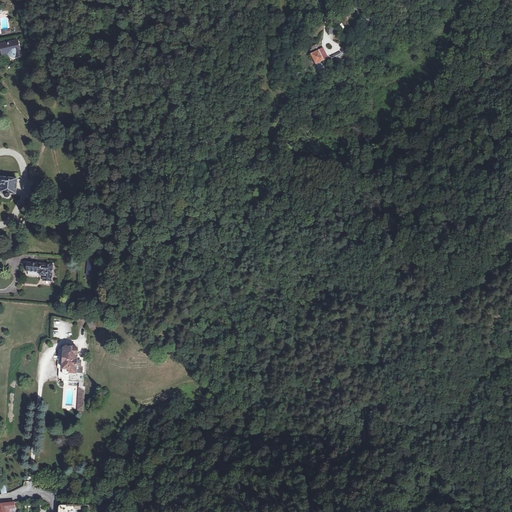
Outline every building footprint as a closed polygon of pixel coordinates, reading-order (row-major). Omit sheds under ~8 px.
[(16,56),(17,57),(22,56),(17,41),(0,45),(3,55),(9,53),(9,54),(10,54),(10,55),(10,56),(11,56),(12,56),(12,57),(13,57),(14,57),(15,57),(16,57),(16,56)] [(341,51),(331,57),(334,63),(344,57),(341,51)] [(312,56),(317,66),(325,62),(320,52),(312,56)] [(2,186),(1,193),(7,193),(6,194),(6,195),(5,195),(5,196),(5,197),(6,197),(6,198),(7,198),(8,198),(8,199),(9,199),(9,198),(10,198),(11,198),(11,197),(11,196),(11,194),(17,194),(19,179),(2,178),(2,179),(1,179),(0,180),(0,183),(0,184),(1,184),(1,185),(2,186)] [(54,264),(28,262),(27,271),(40,272),(40,274),(44,274),(44,280),(53,281),(54,264)] [(67,347),(62,347),(61,371),(77,373),(79,348),(77,348),(77,346),(73,346),(73,347),(71,347),(70,346),(68,346),(67,347)] [(3,504),(2,504),(3,511),(9,511),(10,509),(14,508),(16,508),(16,503),(11,503),(3,504)]
